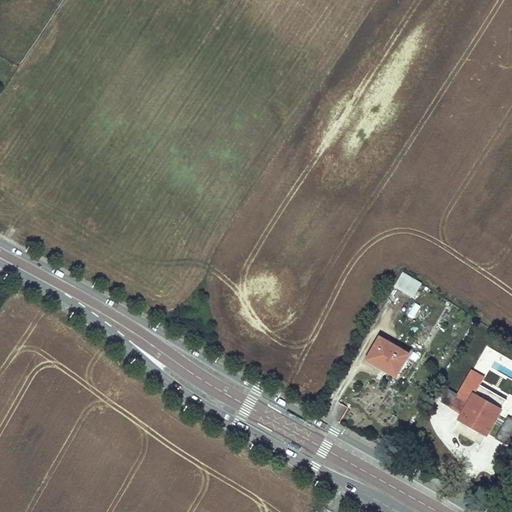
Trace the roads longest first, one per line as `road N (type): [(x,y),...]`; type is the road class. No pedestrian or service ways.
road 1 (primary): [(475,511),(0,242)]
road 2 (primary): [(0,262),(102,324),(176,387),(395,511)]
